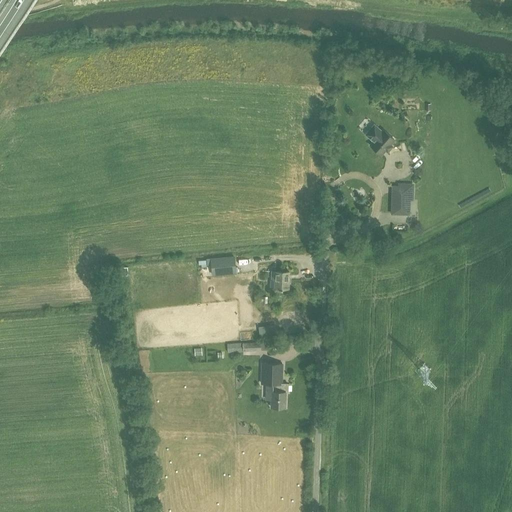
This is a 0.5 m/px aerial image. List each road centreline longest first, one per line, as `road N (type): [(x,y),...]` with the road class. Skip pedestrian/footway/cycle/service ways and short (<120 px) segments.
road 1 (unclassified): [(315,511),(324,269)]
road 2 (track): [(325,0),(511,27)]
